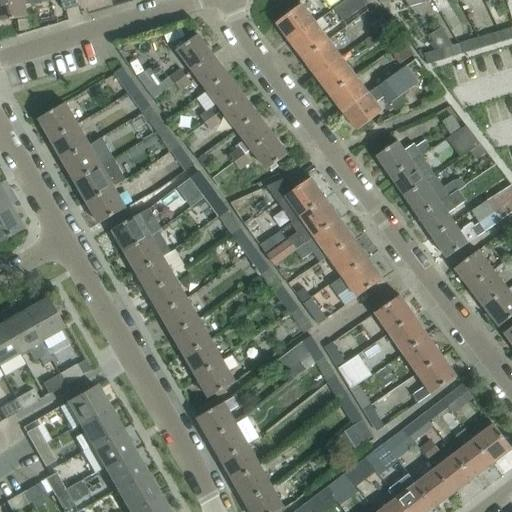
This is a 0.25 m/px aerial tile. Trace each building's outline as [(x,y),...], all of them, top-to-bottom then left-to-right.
[(0,0),(0,21),(27,16),(25,6),(44,2),(43,0),(0,0)] [(61,0),(64,10),(79,6),(76,0),(61,0)] [(347,0),(334,10),(343,23),(369,4),(366,0),(347,0)] [(315,22),(301,4),(276,23),(290,41),(315,22)] [(382,17),(372,25),(376,30),(386,22),(382,17)] [(303,59),(328,40),(315,22),(290,41),(303,59)] [(511,28),(499,32),(501,42),(511,38),(511,28)] [(430,37),(439,50),(442,59),(462,53),(459,44),(453,46),(442,29),(430,37)] [(481,48),(479,38),(474,29),(465,34),(469,41),(459,44),(462,53),(481,48)] [(501,42),(499,32),(479,38),(481,48),(501,42)] [(177,50),(192,70),(213,55),(198,35),(177,50)] [(317,76),(342,58),(328,40),(303,59),(317,76)] [(403,43),(389,53),(395,60),(400,62),(411,54),(403,43)] [(442,59),(439,50),(423,55),(425,64),(442,59)] [(228,75),(213,55),(192,70),(207,90),(228,75)] [(330,94),(355,75),(342,58),(317,76),(330,94)] [(405,66),(369,94),(344,112),(357,130),(382,112),(375,103),(384,97),(389,103),(417,82),(405,66)] [(110,91),(117,101),(136,88),(134,84),(122,68),(114,74),(121,83),(110,91)] [(153,99),(175,83),(185,76),(180,69),(170,77),(161,83),(149,68),(137,77),(153,99)] [(242,94),(228,75),(207,90),(222,110),(242,94)] [(344,112),(369,94),(355,75),(330,94),(344,112)] [(191,83),(185,76),(175,83),(181,91),(191,83)] [(150,107),(136,88),(117,101),(77,124),(82,132),(122,108),(124,111),(135,103),(142,113),(150,107)] [(257,114),(242,94),(222,110),(237,129),(257,114)] [(52,139),(77,124),(65,103),(38,119),(44,128),(45,127),(52,139)] [(142,113),(156,132),(164,126),(150,107),(142,113)] [(205,123),(215,115),(210,108),(200,116),(205,123)] [(252,149),(272,134),(257,114),(237,129),(252,149)] [(220,122),(215,115),(205,123),(211,130),(220,122)] [(64,160),(90,145),(77,124),(52,139),(50,139),(56,148),(57,148),(64,160)] [(179,146),(164,126),(156,132),(171,151),(179,146)] [(470,132),(453,144),(463,157),(471,152),(471,151),(480,145),(470,132)] [(287,154),(272,134),(252,149),(267,170),(287,154)] [(388,172),(391,176),(419,157),(420,157),(429,150),(424,142),(415,148),(413,145),(404,151),(397,141),(377,156),(385,168),(385,169),(386,168),(388,172),(387,172),(388,173),(388,172)] [(487,153),(481,144),(480,145),(471,151),(471,152),(476,160),(487,153)] [(76,180),(101,165),(90,145),(64,160),(63,160),(68,169),(69,168),(76,180)] [(193,164),(179,146),(171,151),(185,170),(193,164)] [(235,162),(245,154),(239,147),(229,155),(235,162)] [(250,161),(245,154),(235,162),(240,169),(250,161)] [(434,177),(420,157),(419,157),(391,176),(393,180),(394,181),(396,184),(396,185),(397,185),(405,197),(434,177)] [(113,186),(125,179),(113,158),(101,165),(76,180),(74,181),(80,190),(81,189),(87,201),(113,186)] [(432,237),(462,217),(454,206),(463,199),(465,201),(479,191),(485,201),(510,184),(496,164),(464,187),(463,187),(419,217),(421,220),(421,221),(422,221),(424,224),(424,225),(432,237)] [(313,181),(304,169),(278,181),(286,196),(300,217),(325,198),(316,186),(316,185),(315,185),(313,182),(314,182),(313,181)] [(189,177),(204,197),(212,191),(197,171),(189,177)] [(215,182),(225,197),(247,188),(241,174),(224,184),(220,178),(215,182)] [(419,217),(463,187),(458,179),(442,189),(434,177),(405,197),(413,208),(412,208),(413,209),(416,212),(415,213),(415,214),(416,213),(419,217)] [(511,210),(511,186),(510,184),(485,201),(472,211),(480,222),(474,226),(472,222),(460,232),(453,223),(462,217),(432,237),(441,249),(440,249),(441,250),(441,249),(444,253),(443,253),(444,254),(444,253),(447,258),(499,220),(511,210)] [(126,208),(113,186),(87,201),(86,202),(92,211),(93,210),(99,222),(98,223),(99,224),(126,208)] [(226,210),(212,191),(204,197),(218,216),(226,210)] [(325,198),(300,217),(290,223),(298,234),(289,240),(275,249),(268,239),(260,244),(275,266),(296,250),(305,243),(314,236),(339,218),(337,216),(338,215),(337,215),(334,212),(335,212),(334,211),(325,198)] [(0,240),(21,229),(18,223),(17,224),(8,207),(0,211),(0,240)] [(240,229),(226,210),(218,216),(232,235),(240,229)] [(152,235),(140,214),(112,230),(117,239),(118,238),(125,250),(152,235)] [(341,221),(339,218),(314,236),(328,256),(353,238),(344,226),(345,225),(344,225),(341,222),(342,222),(342,221),(341,221)] [(255,249),(240,229),(232,235),(247,255),(255,249)] [(137,271),(164,256),(152,235),(125,250),(124,251),(129,260),(130,259),(137,271)] [(362,251),(353,238),(328,256),(342,276),(368,259),(366,256),(366,255),(365,255),(363,252),(363,251),(362,251)] [(296,250),(303,260),(312,253),(305,243),(296,250)] [(269,268),(255,249),(247,255),(261,274),(269,268)] [(455,268),(470,288),(493,270),(478,251),(455,268)] [(176,277),(164,256),(137,271),(136,272),(141,280),(142,280),(149,292),(176,277)] [(370,261),(368,259),(342,276),(357,297),(382,279),(373,266),(373,265),(372,265),(370,262),(370,261)] [(283,287),(269,268),(261,274),(267,282),(260,287),(267,297),(274,292),(275,293),(283,287)] [(484,307),(508,289),(511,285),(511,282),(509,279),(503,283),(493,270),(470,288),(484,307)] [(317,280),(324,290),(334,283),(327,273),(317,280)] [(188,298),(176,277),(149,292),(148,292),(153,301),(154,301),(161,312),(188,298)] [(341,293),(334,283),(324,290),(331,300),(341,293)] [(511,285),(508,289),(484,307),(499,326),(511,316),(511,285)] [(297,307),(283,287),(275,293),(289,313),(297,307)] [(375,313),(389,333),(414,316),(400,295),(375,313)] [(173,333),(199,319),(188,298),(161,312),(160,313),(165,322),(166,322),(173,333)] [(61,328),(45,300),(40,303),(41,303),(24,313),(39,340),(56,330),(56,331),(61,328)] [(312,326),(297,307),(289,313),(304,332),(312,326)] [(39,340),(24,313),(3,325),(19,352),(21,356),(28,352),(33,361),(38,359),(42,366),(51,361),(39,340)] [(403,354),(428,336),(414,316),(389,333),(398,345),(403,354)] [(185,354),(211,339),(199,319),(173,333),(172,334),(177,343),(178,342),(185,354)] [(19,352),(3,325),(0,326),(0,362),(18,352),(20,357),(21,356),(19,352)] [(315,362),(324,356),(311,336),(302,341),(279,359),(294,379),(315,362)] [(417,374),(442,356),(428,336),(403,354),(417,374)] [(197,375),(223,360),(211,339),(185,354),(184,355),(189,364),(190,363),(197,375)] [(325,347),(338,369),(345,364),(332,343),(325,347)] [(336,377),(324,356),(315,362),(328,382),(336,377)] [(457,376),(442,356),(417,374),(425,386),(412,395),(418,403),(431,394),(457,376)] [(223,360),(197,375),(196,376),(201,384),(202,384),(209,396),(208,396),(209,397),(235,382),(223,360)] [(358,385),(345,364),(338,369),(351,390),(358,385)] [(75,365),(59,374),(65,385),(82,376),(75,365)] [(65,385),(59,374),(42,384),(48,395),(65,385)] [(349,397),(336,377),(328,382),(340,403),(349,397)] [(462,384),(443,399),(448,406),(468,391),(462,384)] [(371,406),(358,385),(351,390),(364,411),(371,406)] [(98,392),(98,391),(95,386),(67,402),(69,405),(80,424),(107,409),(98,392)] [(32,389),(16,399),(22,410),(39,400),(32,389)] [(210,438),(245,418),(233,396),(224,402),(197,418),(202,427),(203,426),(210,438)] [(22,410),(16,399),(0,408),(0,410),(5,419),(22,410)] [(429,421),(448,406),(443,399),(424,414),(429,421)] [(354,406),(345,411),(353,423),(358,420),(361,418),(354,406)] [(384,427),(371,406),(364,411),(376,431),(384,427)] [(120,430),(107,409),(80,424),(93,446),(120,430)] [(429,421),(424,414),(404,429),(417,445),(436,431),(429,421)] [(222,459),(248,444),(256,439),(245,418),(210,438),(209,439),(214,448),(215,447),(222,459)] [(354,425),(345,431),(355,447),(372,436),(361,418),(358,420),(353,423),(354,425)] [(511,448),(493,424),(473,439),(492,464),(511,448)] [(25,433),(35,450),(46,444),(36,427),(25,433)] [(417,445),(404,429),(385,443),(397,460),(417,445)] [(132,452),(120,430),(93,446),(105,467),(132,452)] [(492,464),(473,439),(454,454),(473,478),(492,464)] [(431,440),(420,448),(429,460),(440,452),(431,440)] [(55,461),(46,444),(35,450),(44,467),(55,461)] [(260,465),(248,444),(222,459),(221,459),(226,468),(227,468),(234,480),(260,465)] [(144,473),(132,452),(105,467),(117,489),(144,473)] [(473,478),(454,454),(435,468),(454,493),(473,478)] [(376,472),(378,475),(365,458),(346,473),(357,487),(376,472)] [(246,501),(272,486),(260,465),(234,480),(233,480),(238,489),(239,489),(246,501)] [(454,493),(435,468),(415,483),(434,508),(454,493)] [(44,479),(54,496),(65,490),(55,473),(44,479)] [(157,495),(144,473),(117,489),(130,510),(157,495)] [(355,488),(357,487),(346,473),(327,488),(340,505),(358,491),(355,488)] [(39,483),(22,493),(29,503),(30,503),(34,509),(45,503),(41,496),(45,494),(39,483)] [(406,511),(428,511),(434,508),(415,483),(396,498),(406,511)] [(275,511),(284,507),(272,486),(246,501),(245,501),(250,510),(251,510),(252,511),(275,511)] [(339,505),(340,505),(327,488),(307,502),(313,509),(332,495),(339,505)] [(65,511),(74,507),(65,490),(54,496),(63,511),(65,511)] [(13,511),(29,503),(22,493),(6,502),(11,511),(13,511)] [(167,511),(166,511),(157,495),(130,510),(130,511),(167,511)] [(406,511),(396,498),(377,511),(406,511)] [(309,511),(313,509),(307,502),(294,511),(309,511)]
